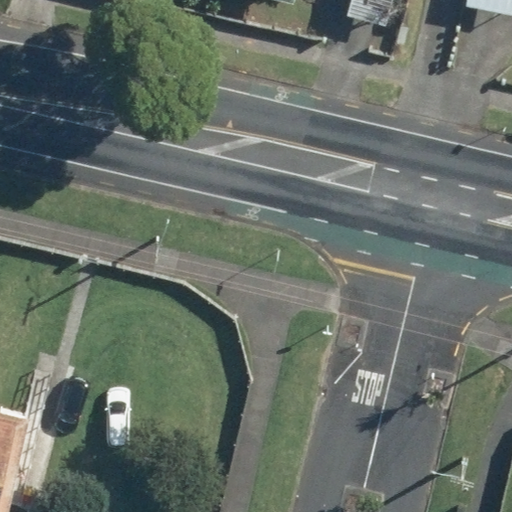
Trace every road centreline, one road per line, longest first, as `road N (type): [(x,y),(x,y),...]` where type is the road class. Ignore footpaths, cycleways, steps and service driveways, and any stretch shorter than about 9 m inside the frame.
road 1 (tertiary): [(439,189),(0,90)]
road 2 (residential): [(439,189),(359,511)]
